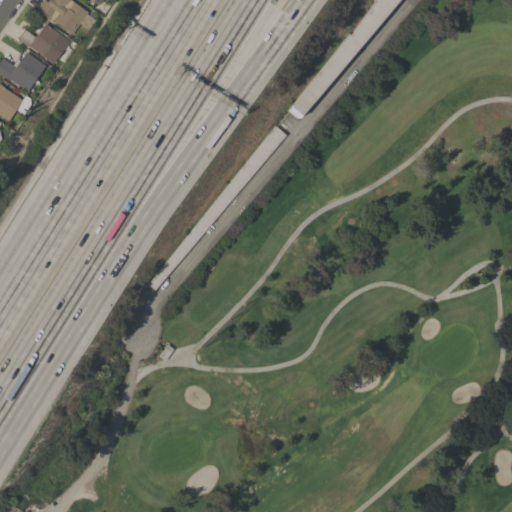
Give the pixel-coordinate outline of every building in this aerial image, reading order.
[(86,14),(94,20),(87,30),(79,24),(71,34),(50,19),(49,20),(35,10),(42,0),(44,0),(47,2),(49,0),(69,0),(87,13),(86,14)] [(286,110),(348,33),(350,34),(374,1),(373,0),(399,0),(300,118),(295,118),(286,110)] [(69,42),(52,64),(29,47),(17,39),(24,29),(34,37),(45,23),(69,42)] [(45,66),(27,92),(10,80),(9,82),(0,75),(0,60),(2,58),(13,66),(17,60),(19,61),(25,52),(45,66)] [(26,110),(23,108),(22,110),(25,112),(23,115),(15,110),(8,121),(0,115),(0,84),(1,85),(0,86),(22,100),(25,96),(30,99),(30,104),(26,110)] [(147,284),(274,126),(285,135),(154,290),(147,284)]
